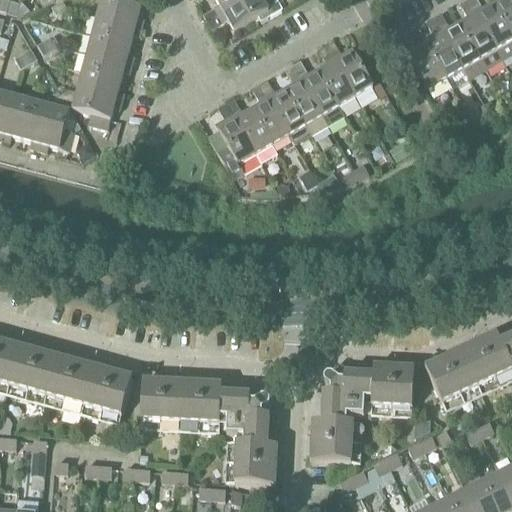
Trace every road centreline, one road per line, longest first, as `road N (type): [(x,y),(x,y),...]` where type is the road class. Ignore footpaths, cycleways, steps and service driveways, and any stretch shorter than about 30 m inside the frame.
road 1 (residential): [(292,368),(138,362),(0,323)]
road 2 (tertiary): [(290,313),(139,304),(0,264)]
road 3 (tertiary): [(511,270),(434,295),(290,313)]
road 4 (residential): [(382,0),(224,92)]
road 5 (residential): [(0,155),(104,182),(125,163),(128,142)]
road 6 (residential): [(285,511),(292,368)]
